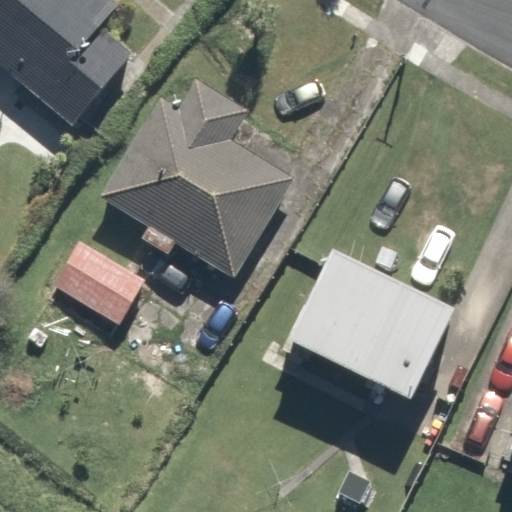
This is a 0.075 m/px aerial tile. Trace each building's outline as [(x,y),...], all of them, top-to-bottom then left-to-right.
[(0,0),(0,77),(56,122),(131,28),(95,0),(0,0)] [(158,100),(139,87),(78,181),(128,213),(117,229),(150,250),(160,234),(221,274),(282,180),(216,137),(234,111),(176,73),(158,100)] [(131,270),(70,230),(35,282),(97,322),(131,270)] [(436,313),(286,238),(241,328),(391,403),(436,313)] [(511,350),(507,349),(472,439),(511,454),(511,350)]
